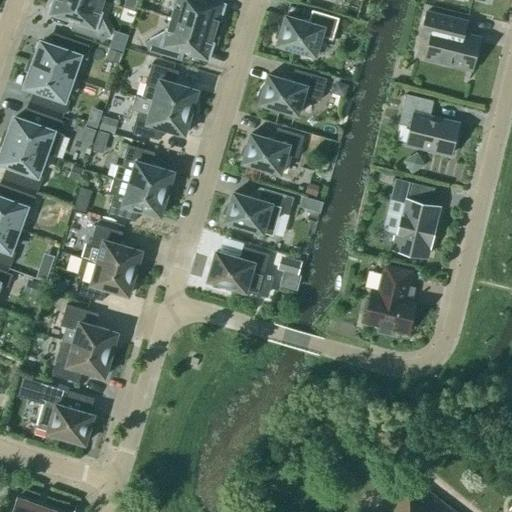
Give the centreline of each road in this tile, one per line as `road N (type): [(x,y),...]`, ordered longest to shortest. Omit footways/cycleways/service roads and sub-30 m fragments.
road 1 (residential): [(511,96),(452,343),(439,360),(416,371),(395,369),(171,304)]
road 2 (residential): [(171,304),(260,0)]
road 3 (residential): [(171,304),(119,481)]
road 4 (residential): [(119,481),(0,446)]
